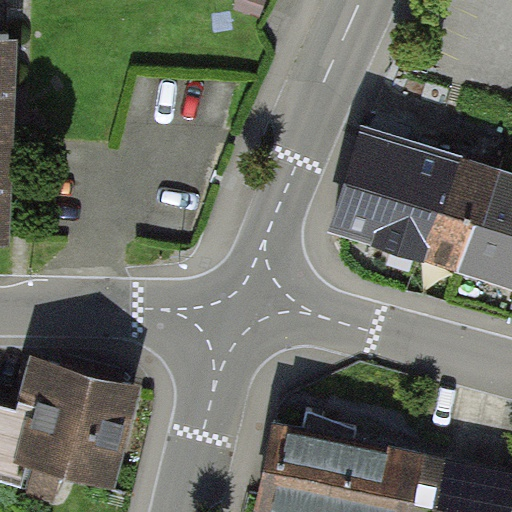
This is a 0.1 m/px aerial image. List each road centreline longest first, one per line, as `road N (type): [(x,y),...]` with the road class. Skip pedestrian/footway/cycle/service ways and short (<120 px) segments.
road 1 (residential): [(361,0),(242,310)]
road 2 (residential): [(242,310),(342,324),(511,370)]
road 3 (residential): [(0,309),(242,310)]
road 4 (residential): [(242,310),(190,511)]
